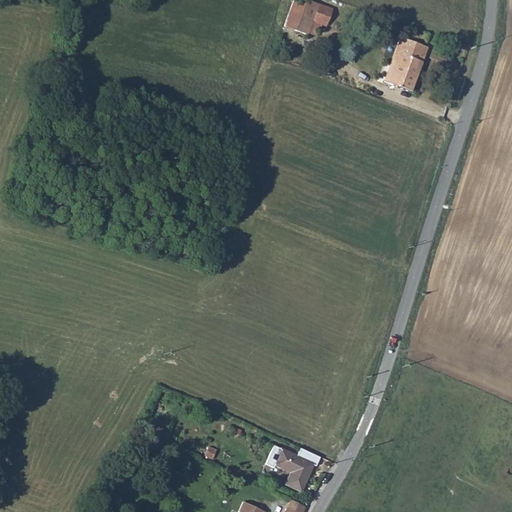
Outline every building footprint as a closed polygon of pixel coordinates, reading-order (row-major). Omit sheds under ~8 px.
[(306,0),(305,4),(294,0),(293,0),(284,27),(307,35),(313,22),(324,26),(330,9),(306,0)] [(392,86),(409,92),(426,48),(404,39),(402,42),(386,83),(392,86)] [(402,42),(399,41),(384,82),(386,83),(402,42)] [(293,44),(291,64),(302,65),(304,45),(293,44)] [(300,449),(296,457),(273,446),(264,465),(273,468),(274,465),(290,473),(285,485),(300,492),(312,465),(315,467),(319,458),(300,449)] [(290,500),(284,511),(302,511),(305,507),(290,500)] [(263,511),(242,502),(237,511),(263,511)]
